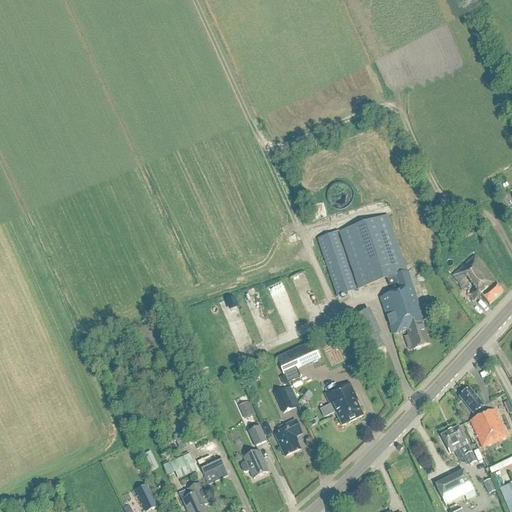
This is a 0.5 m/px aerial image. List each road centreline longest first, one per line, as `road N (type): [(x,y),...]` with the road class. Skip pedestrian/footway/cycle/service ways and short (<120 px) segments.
road 1 (track): [(418,408),(376,308),(335,308),(194,0)]
road 2 (tertiary): [(314,511),(511,307)]
